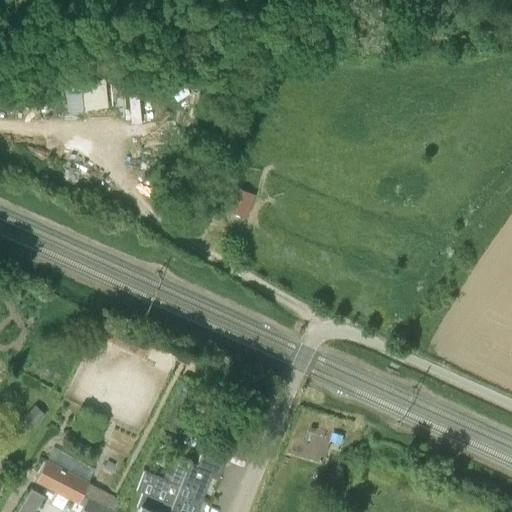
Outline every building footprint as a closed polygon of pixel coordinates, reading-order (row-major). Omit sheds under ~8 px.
[(242,216),(251,193),(229,184),(220,207),(242,216)] [(143,340),(107,322),(100,337),(136,355),(143,340)] [(179,391),(167,415),(181,421),(192,397),(179,391)] [(31,428),(45,414),(34,405),(21,419),(31,428)] [(229,452),(205,442),(196,464),(189,461),(179,485),(143,470),(136,490),(141,492),(135,507),(137,508),(135,511),(196,511),(210,477),(218,480),(229,452)] [(88,481),(46,458),(34,480),(80,505),(75,511),(111,511),(118,499),(87,483),(88,481)] [(19,511),(31,511),(42,496),(30,488),(16,510),(19,511)]
